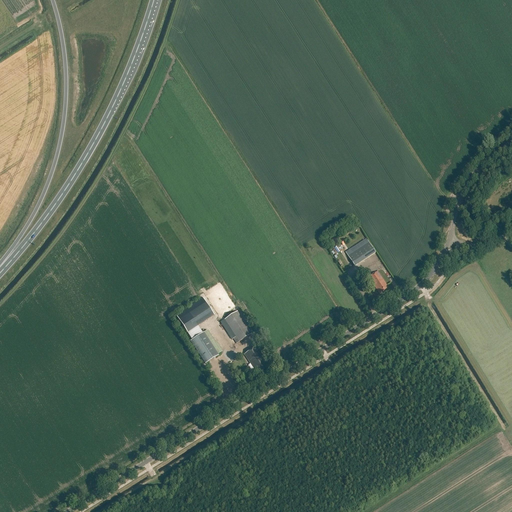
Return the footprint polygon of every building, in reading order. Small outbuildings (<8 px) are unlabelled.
[(354,267),(375,253),(366,239),(345,253),(354,267)] [(387,285),(377,271),(368,278),(372,283),(371,284),(370,283),(368,285),(370,288),(374,285),(379,293),(386,288),(385,286),(387,285)] [(236,344),(252,334),(237,312),(221,322),(232,340),(233,340),(236,344)] [(208,330),(204,333),(190,342),(205,365),(219,356),(218,354),(223,351),(216,341),(215,342),(208,330)] [(258,373),(269,366),(256,347),(244,354),(255,371),(256,370),(258,373)]
